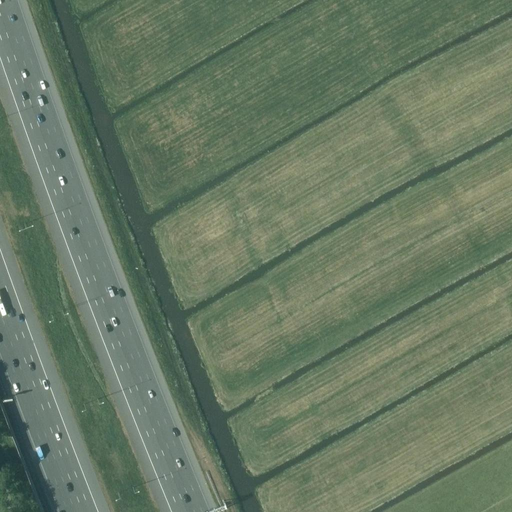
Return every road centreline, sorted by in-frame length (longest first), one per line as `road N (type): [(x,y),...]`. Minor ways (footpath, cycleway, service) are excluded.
road 1 (motorway): [(190,511),(0,0)]
road 2 (motorway): [(0,307),(79,511)]
